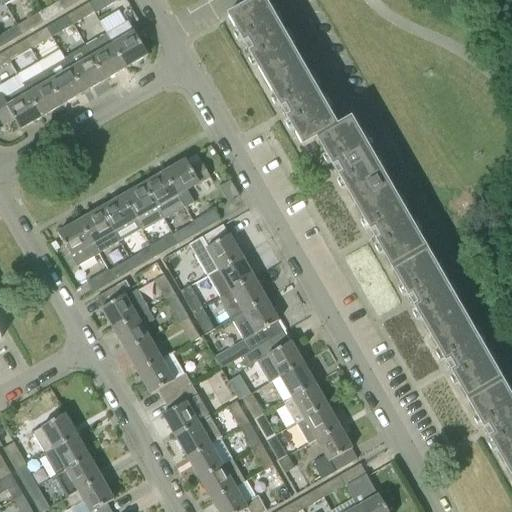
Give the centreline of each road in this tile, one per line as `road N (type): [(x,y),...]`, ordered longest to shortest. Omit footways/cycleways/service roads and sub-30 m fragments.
road 1 (residential): [(441,511),(185,63)]
road 2 (residential): [(0,172),(185,63)]
road 3 (residential): [(90,346),(0,179)]
road 4 (residential): [(183,511),(90,346)]
